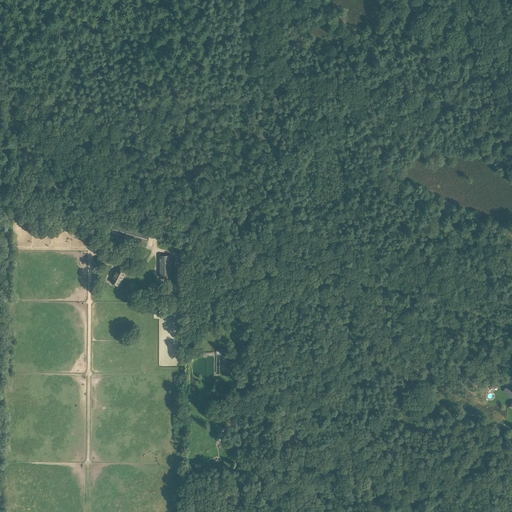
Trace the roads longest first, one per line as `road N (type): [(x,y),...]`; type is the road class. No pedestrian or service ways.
road 1 (track): [(511,324),(5,172)]
road 2 (track): [(340,272),(304,297),(274,296),(240,308),(249,347),(262,357),(247,423)]
road 3 (track): [(304,297),(351,332),(347,395),(305,417),(269,411),(250,398)]
road 4 (track): [(5,172),(5,369)]
road 5 (track): [(392,511),(511,448)]
